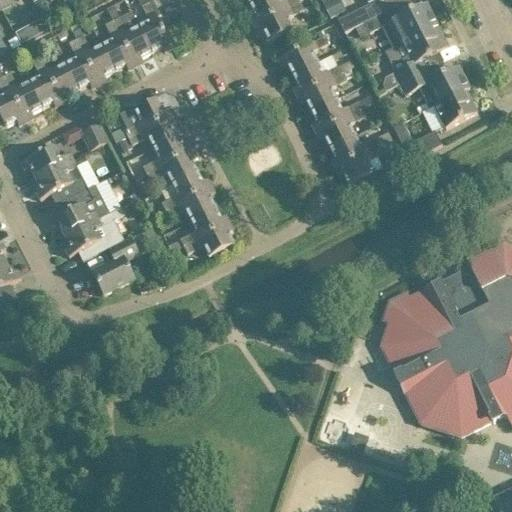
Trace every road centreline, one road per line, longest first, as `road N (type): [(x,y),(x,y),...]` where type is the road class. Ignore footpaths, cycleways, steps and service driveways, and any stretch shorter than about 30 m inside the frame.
road 1 (residential): [(264,246),(169,297),(70,317),(0,192)]
road 2 (residential): [(264,246),(324,214),(319,189),(240,41),(208,58)]
road 3 (residential): [(264,246),(167,80)]
road 4 (residential): [(167,80),(0,157)]
